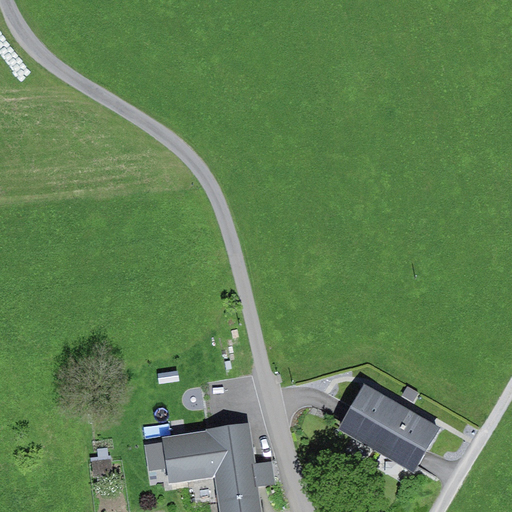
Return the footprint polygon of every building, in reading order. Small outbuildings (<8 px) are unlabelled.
[(413,473),(439,428),(366,386),(339,431),(413,473)] [(408,388),(402,397),(413,404),(419,394),(408,388)] [(214,475),(271,466),(263,428),(165,446),(172,482),(214,475)] [(112,461),(92,463),(94,479),(113,477),(112,461)] [(271,466),(214,475),(219,511),(261,511),(258,491),(274,488),(271,466)]
